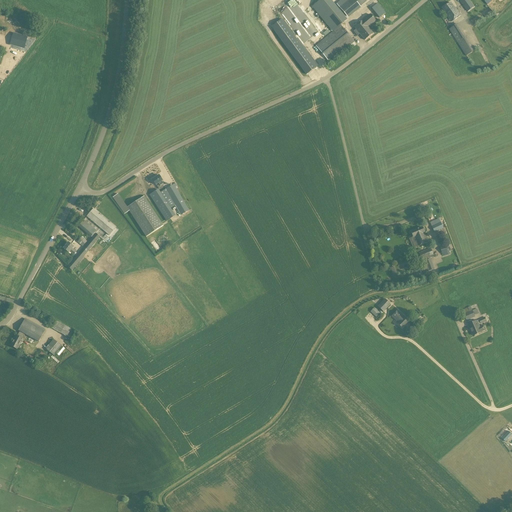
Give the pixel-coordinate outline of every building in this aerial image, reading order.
[(354,42),(341,25),(347,20),(330,0),(320,0),(312,7),(332,32),(316,46),(327,59),(329,62),(354,42)] [(341,0),(342,1),(342,2),(340,4),(341,5),(339,7),(347,17),(368,0),(341,0)] [(474,7),(469,0),(462,0),(461,1),(460,1),(468,12),(474,7)] [(448,17),(451,22),(461,15),(456,8),(455,8),(451,3),(443,9),(447,14),(446,14),(448,17)] [(377,4),(371,8),(379,18),(382,16),(385,13),(377,4)] [(354,27),(365,40),(373,33),(368,27),(375,21),(370,14),(354,27)] [(281,18),(271,26),(273,29),(306,74),(317,67),(281,18)] [(475,50),(458,23),(454,26),(450,29),(449,29),(466,56),(475,50)] [(12,38),(10,45),(19,48),(24,49),(28,37),(13,33),(12,38)] [(155,185),(158,183),(160,185),(163,183),(162,181),(159,175),(155,178),(155,177),(152,178),(153,179),(152,179),(155,185)] [(174,184),(160,192),(158,189),(153,192),(149,195),(167,221),(170,219),(175,215),(171,208),(175,206),(181,215),(189,210),(175,187),(177,186),(175,183),(174,184)] [(144,196),(127,207),(146,237),(163,226),(144,196)] [(116,227),(94,208),(90,212),(86,217),(109,236),(116,227)] [(434,232),(443,228),(439,219),(430,223),(434,232)] [(102,238),(100,237),(95,232),(96,230),(84,220),(78,226),(81,229),(91,237),(92,238),(76,257),(68,266),(72,271),(88,251),(91,248),(99,239),(100,240),(102,238)] [(413,237),(414,237),(417,247),(428,242),(424,233),(422,227),(411,232),(413,237)] [(77,242),(82,246),(88,240),(86,239),(87,238),(83,235),(77,242)] [(63,248),(69,253),(70,254),(71,253),(73,255),(76,252),(72,248),(73,247),(68,242),(63,248)] [(440,247),(442,257),(451,254),(450,251),(451,251),(449,245),(440,247)] [(423,260),(433,256),(430,248),(418,253),(421,261),(423,260)] [(428,271),(434,269),(430,259),(424,261),(428,271)] [(377,306),(383,312),(390,304),(384,298),(377,306)] [(462,310),(467,321),(475,317),(475,315),(479,313),(477,309),(473,311),(471,306),(462,310)] [(381,314),(374,307),(370,312),(377,318),(381,314)] [(392,316),(397,321),(396,322),(402,328),(409,321),(397,311),(392,316)] [(480,327),(479,325),(487,321),(485,317),(468,324),(473,336),(486,330),(484,326),(480,327)] [(18,334),(17,336),(16,335),(10,345),(17,349),(23,339),(22,339),(25,334),(28,336),(39,342),(45,330),(25,318),(18,331),(19,331),(18,334)] [(67,337),(67,336),(71,338),(74,332),(71,329),(56,321),(52,329),(67,337)] [(51,354),(54,356),(61,346),(53,339),(45,349),(51,354)] [(62,346),(56,354),(59,356),(65,349),(62,346)] [(509,432),(502,439),(505,442),(511,434),(509,432)]
